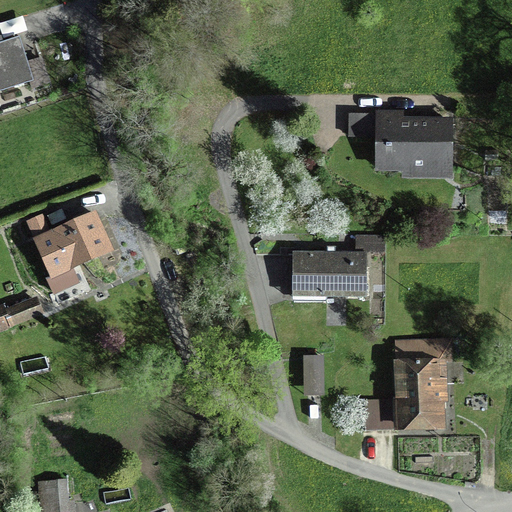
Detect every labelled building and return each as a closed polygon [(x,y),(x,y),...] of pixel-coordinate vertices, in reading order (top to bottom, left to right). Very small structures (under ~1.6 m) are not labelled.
[(24,17),(0,24),(0,26),(4,40),(28,32),(24,17)] [(0,89),(31,80),(34,87),(49,82),(41,58),(26,63),(18,39),(2,44),(1,42),(0,39),(0,89)] [(381,115),(349,114),(349,136),(378,136),(378,168),(407,168),(408,168),(408,164),(451,164),(451,122),(403,121),(397,121),(381,121),(381,115)] [(408,168),(407,168),(407,175),(451,175),(451,164),(408,164),(408,168)] [(98,256),(110,250),(96,218),(94,214),(86,218),(84,215),(80,217),(76,218),(78,221),(75,223),(55,232),(46,236),(38,240),(36,240),(43,257),(52,276),(48,279),(54,292),(54,293),(78,282),(71,268),(79,264),(84,262),(91,259),(98,256)] [(38,240),(46,236),(38,217),(29,221),(38,240)] [(385,236),(356,235),(356,254),(365,254),(369,251),(385,251),(385,236)] [(331,254),(294,254),(294,255),(294,263),(294,295),(294,297),(294,301),(326,301),(326,297),(326,295),(346,295),(365,295),(365,254),(356,254),(331,254)] [(39,306),(36,300),(7,312),(4,306),(0,308),(0,331),(42,315),(39,308),(39,306)] [(445,342),(396,343),(398,399),(399,423),(440,423),(439,395),(438,362),(445,362),(445,342)] [(323,355),(305,355),(305,394),(308,394),(321,394),(324,394),(323,355)] [(399,423),(398,399),(364,400),(365,431),(374,430),(387,430),(398,430),(399,430),(399,426),(399,423)] [(75,511),(75,501),(70,502),(69,480),(45,482),(47,511),(75,511)]
